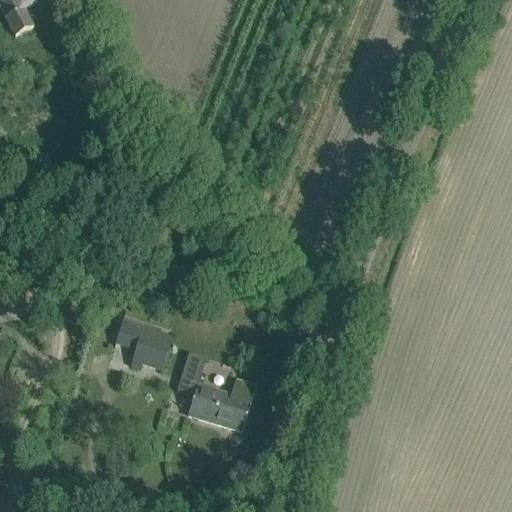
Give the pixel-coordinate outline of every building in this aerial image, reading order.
[(0,0),(0,9),(15,39),(33,30),(24,11),(45,0),(0,0)] [(55,269),(48,293),(87,305),(94,281),(55,269)] [(13,321),(8,336),(31,343),(36,328),(13,321)] [(162,336),(143,330),(122,324),(115,349),(135,356),(131,369),(141,373),(144,363),(164,370),(169,351),(158,347),(162,336)] [(202,387),(192,419),(242,434),(256,389),(236,383),(231,399),(212,393),(218,373),(180,361),(175,378),(202,387)]
